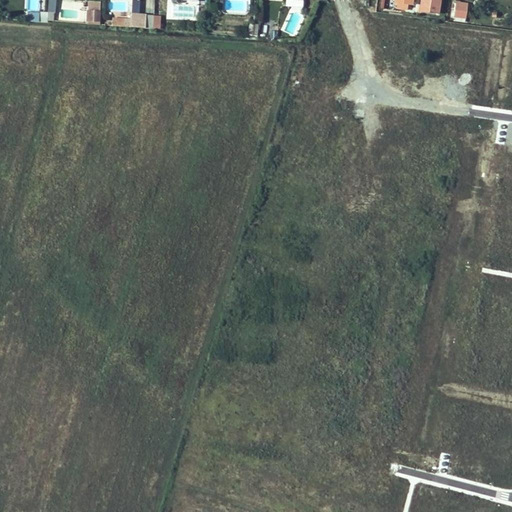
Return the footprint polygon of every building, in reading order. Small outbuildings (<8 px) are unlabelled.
[(411,11),(412,0),(393,0),(393,9),(411,11)] [(87,1),(86,22),(99,23),(100,1),(87,1)] [(195,18),(195,9),(171,9),(171,18),(195,18)] [(110,15),(110,20),(123,21),(124,10),(115,10),(115,15),(110,15)] [(27,11),(26,22),(52,23),(53,13),(27,11)] [(245,18),(244,29),(253,29),(253,18),(245,18)]
